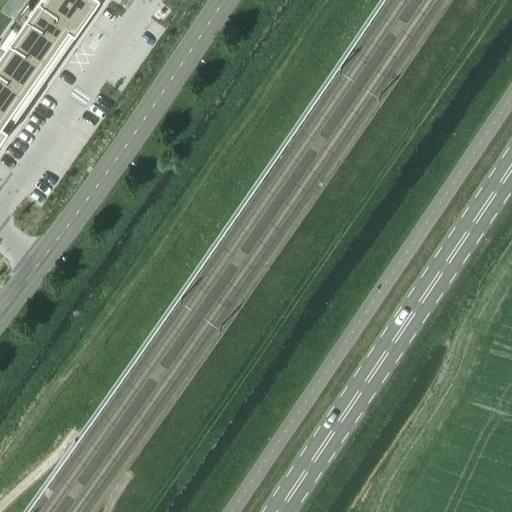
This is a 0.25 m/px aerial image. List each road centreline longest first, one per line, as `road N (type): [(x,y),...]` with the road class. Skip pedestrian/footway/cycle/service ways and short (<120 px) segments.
road 1 (primary): [(273,511),(511,162)]
road 2 (tertiary): [(222,0),(0,314)]
road 3 (residential): [(140,2),(3,192)]
